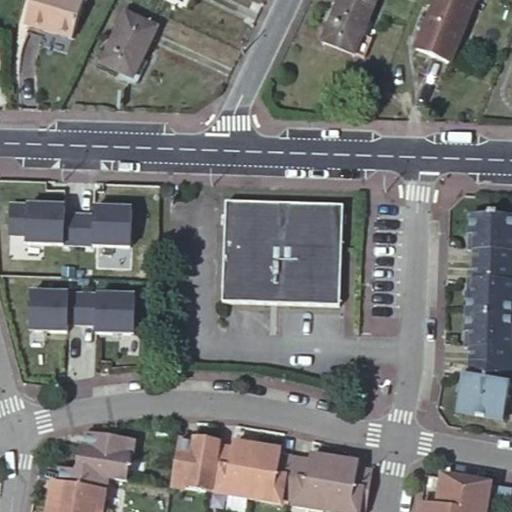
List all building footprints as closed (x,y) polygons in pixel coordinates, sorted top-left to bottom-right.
[(83,0),(30,0),(24,22),(71,38),(83,0)] [(380,0),(341,0),(323,41),(356,56),(380,0)] [(475,5),(463,0),(438,0),(416,51),(450,65),(475,5)] [(158,27),(126,12),(103,63),(135,78),(158,27)] [(0,109),(7,109),(8,98),(0,97),(0,109)] [(142,201),(3,195),(1,250),(142,252),(142,201)] [(247,226),(248,202),(221,201),(218,303),(245,303),(247,226)] [(342,205),(248,202),(247,226),(341,229),(342,205)] [(466,215),(466,235),(471,235),(471,251),(471,265),(507,266),(508,252),(511,252),(511,234),(511,215),(493,215),(493,212),(485,212),(485,215),(466,215)] [(341,229),(247,226),(245,303),(339,307),(341,229)] [(507,266),(471,265),(471,280),(470,296),(465,296),(464,315),(510,315),(511,281),(507,281),(507,266)] [(29,339),(134,339),(134,298),(29,299),(29,339)] [(510,315),(464,315),(464,334),(469,333),(469,349),(469,363),(505,367),(505,354),(510,354),(510,315)] [(458,392),(454,413),(502,421),(511,382),(502,380),(505,367),(469,363),(466,378),(463,394),(458,392)] [(511,367),(505,367),(502,380),(511,382),(511,374),(511,367)] [(92,478),(122,483),(127,451),(118,449),(119,441),(83,436),(80,451),(75,449),(71,474),(92,478)] [(206,491),(213,451),(214,445),(189,442),(188,447),(173,444),(167,482),(174,483),(173,491),(205,496),(206,491)] [(213,451),(206,491),(214,492),(213,498),(244,502),(253,451),(229,448),(228,453),(213,451)] [(253,451),(244,502),(276,508),(277,502),(284,503),(291,463),(276,461),(277,455),(253,451)] [(302,511),(322,511),(331,464),(307,460),(306,466),(291,463),(284,503),(291,505),(291,510),(302,511)] [(331,464),(322,511),(366,511),(372,477),(356,474),(357,468),(331,464)] [(45,509),(61,511),(96,511),(101,486),(91,484),(92,478),(71,474),(57,472),(54,487),(49,486),(45,509)] [(485,511),(487,503),(490,487),(436,478),(431,508),(421,506),(420,511),(485,511)] [(511,490),(490,487),(487,503),(510,507),(511,492),(511,490)]
